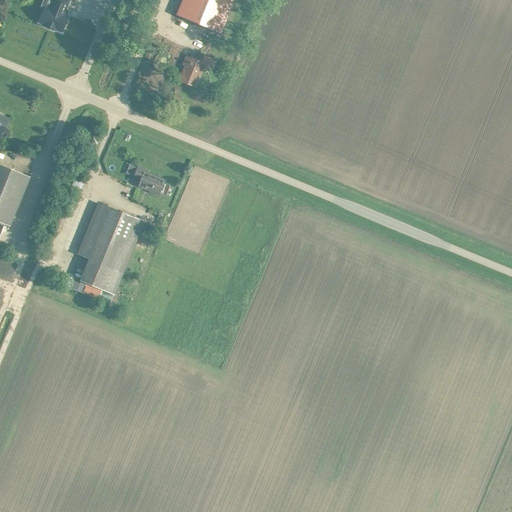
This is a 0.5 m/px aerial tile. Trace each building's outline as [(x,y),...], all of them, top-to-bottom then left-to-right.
[(44,7),(38,23),(44,26),(54,30),(61,33),(68,16),(63,15),(69,0),(53,0),(50,9),(44,7)] [(181,0),(176,15),(220,33),(233,0),(181,0)] [(209,66),(212,59),(198,54),(196,60),(186,55),(184,61),(186,62),(178,80),(194,87),(204,64),(209,66)] [(0,136),(1,137),(8,119),(0,115),(0,136)] [(157,196),(164,180),(143,171),(144,169),(137,166),(132,178),(139,181),(137,186),(144,189),(145,188),(149,190),(148,192),(157,196)] [(0,222),(8,226),(28,179),(0,167),(0,222)] [(113,295),(143,222),(98,203),(77,254),(88,258),(79,281),(113,295)]
